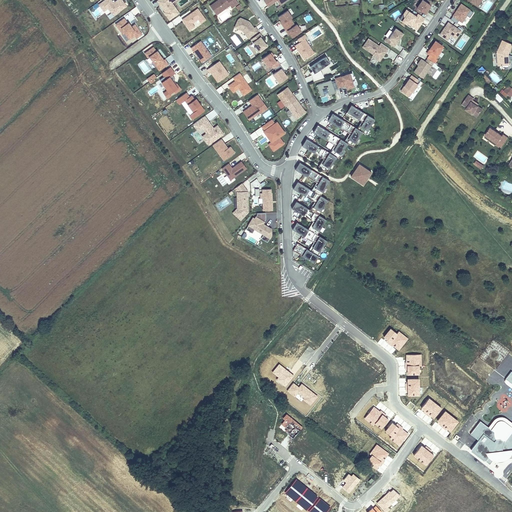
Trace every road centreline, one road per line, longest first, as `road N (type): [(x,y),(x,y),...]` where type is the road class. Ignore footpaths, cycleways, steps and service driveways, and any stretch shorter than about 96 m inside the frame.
road 1 (track): [(215,511),(243,377),(508,0)]
road 2 (residential): [(445,445),(395,402),(390,360),(293,279)]
road 3 (residential): [(164,29),(262,165),(286,174)]
road 4 (residential): [(450,0),(389,84),(316,114)]
road 5 (residential): [(249,0),(316,114)]
road 6 (residential): [(243,377),(281,408),(268,443),(297,465)]
